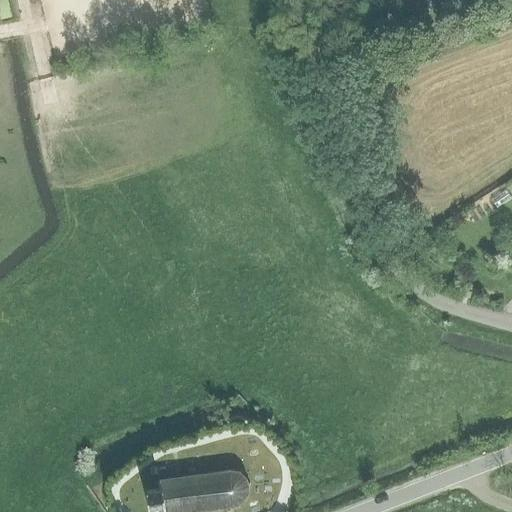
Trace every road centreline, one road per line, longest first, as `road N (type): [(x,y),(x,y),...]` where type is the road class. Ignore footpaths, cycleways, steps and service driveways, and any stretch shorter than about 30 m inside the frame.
road 1 (unclassified): [(511,324),(434,300),(398,272),(375,232),(292,0)]
road 2 (tertiary): [(362,511),(511,453)]
